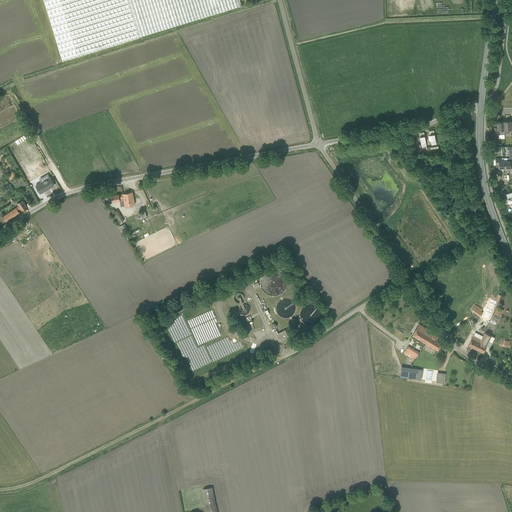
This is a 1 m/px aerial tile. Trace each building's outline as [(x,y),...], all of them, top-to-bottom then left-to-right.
[(43,0),(63,61),(164,29),(225,11),(242,6),(240,0),(43,0)] [(504,130),(504,121),(497,122),(497,127),(494,127),(494,137),(498,137),(498,135),(504,134),(504,133),(504,130)] [(504,161),(504,158),(495,158),(496,165),(499,165),(499,171),(502,171),(502,170),(505,170),(504,161)] [(6,178),(9,181),(15,174),(12,171),(6,178)] [(36,185),(40,193),(54,185),(50,177),(36,185)] [(27,184),(22,178),(13,185),(18,190),(27,184)] [(134,204),(132,192),(123,194),(119,195),(119,194),(111,196),(112,201),(119,200),(119,198),(124,198),(125,206),(134,204)] [(19,206),(2,217),(5,222),(20,212),(18,210),(21,209),(22,210),(27,207),(22,200),(17,204),(19,206)] [(118,209),(112,212),(117,224),(123,222),(118,209)] [(140,220),(147,217),(145,211),(138,214),(140,220)] [(483,303),(480,306),(489,312),(491,309),(483,303)] [(471,311),(487,322),(490,317),(489,317),(490,315),(486,313),(485,314),(483,313),(484,312),(482,310),(482,309),(475,305),(471,311)] [(425,343),(432,332),(419,324),(412,336),(425,343)] [(285,330),(278,334),(276,335),(279,341),(288,337),(285,330)] [(439,336),(435,334),(436,334),(432,332),(425,343),(438,350),(442,342),(437,339),(439,336)] [(483,353),(487,346),(486,345),(487,343),(487,340),(490,335),(485,332),(483,336),(481,339),(480,342),(476,349),(483,353)] [(480,342),(481,339),(473,335),(472,338),(468,345),(476,349),(480,342)] [(419,353),(414,350),(411,354),(408,353),(407,355),(415,359),(419,353)] [(206,507),(207,511),(217,511),(216,505),(212,487),(203,488),(207,507),(206,507)]
